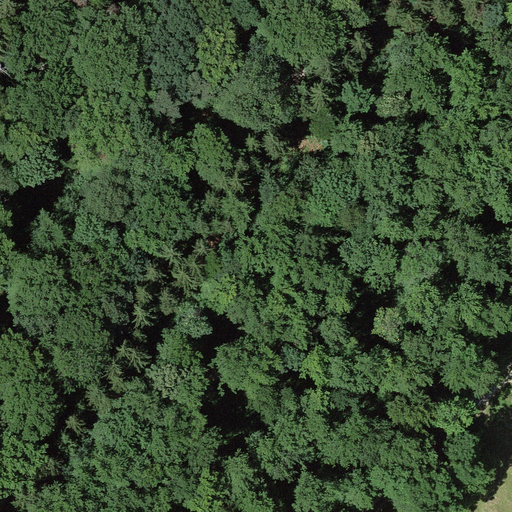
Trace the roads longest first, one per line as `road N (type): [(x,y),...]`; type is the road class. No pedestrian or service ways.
road 1 (track): [(0,501),(157,215),(349,0)]
road 2 (track): [(371,511),(511,372)]
